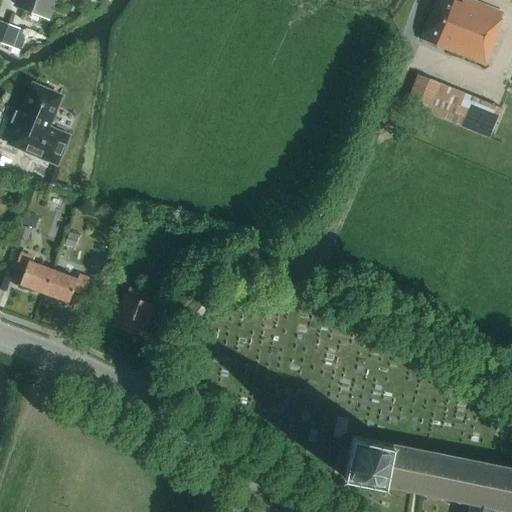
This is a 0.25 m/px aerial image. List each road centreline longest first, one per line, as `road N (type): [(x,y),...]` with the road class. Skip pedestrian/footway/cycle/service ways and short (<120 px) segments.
road 1 (unclassified): [(140,396),(176,302),(208,275),(305,266),(421,0)]
road 2 (tertiary): [(140,396),(0,335)]
road 3 (tertiary): [(250,469),(140,396)]
